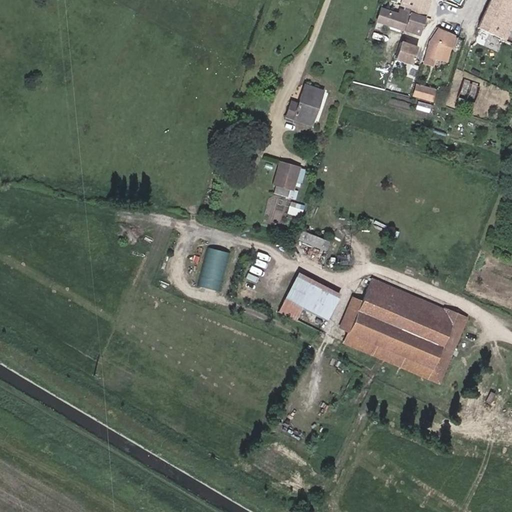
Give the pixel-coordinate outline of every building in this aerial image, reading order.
[(402,0),(401,5),(400,8),(425,16),(430,1),(427,0),(402,0)] [(511,0),(489,0),(477,26),(503,37),(511,17),(511,0)] [(418,32),(425,16),(400,8),(395,6),(393,12),(379,7),(375,18),(418,32)] [(453,33),(435,27),(428,39),(421,59),(430,62),(432,55),(438,57),(443,42),(449,44),(453,33)] [(408,59),(415,43),(397,36),(391,52),(408,59)] [(443,42),(438,57),(444,59),(449,44),(443,42)] [(385,88),(387,81),(380,79),(378,86),(385,88)] [(480,85),(461,79),(456,95),(457,96),(466,98),(475,101),(480,85)] [(432,103),(437,90),(416,83),(413,97),(432,103)] [(312,125),(322,91),(306,87),(300,106),(292,103),(288,118),(312,125)] [(465,104),(466,98),(457,96),(455,104),(464,107),(463,108),(469,110),(471,106),(465,104)] [(428,114),(430,107),(419,103),(416,110),(428,114)] [(287,178),(291,164),(281,162),(275,184),(294,189),(297,180),(287,178)] [(300,167),(291,164),(287,178),(297,180),(300,167)] [(327,250),(330,240),(303,230),(300,240),(327,250)] [(211,246),(200,285),(219,290),(230,252),(211,246)] [(331,320),(345,293),(301,271),(281,311),(299,320),(306,308),(331,320)] [(468,317),(373,277),(363,300),(352,295),(338,327),(348,331),(343,343),(439,384),(468,317)]
